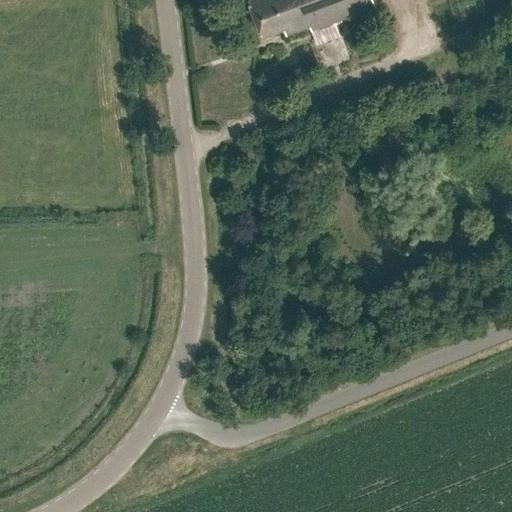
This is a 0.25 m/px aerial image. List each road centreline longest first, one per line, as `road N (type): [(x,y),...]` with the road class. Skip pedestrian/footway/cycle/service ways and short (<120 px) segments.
road 1 (unclassified): [(162,410),(184,358),(195,300),(165,0)]
road 2 (unclassified): [(162,410),(221,438),(244,438),(511,331)]
road 3 (unclassified): [(56,511),(116,466),(162,410)]
